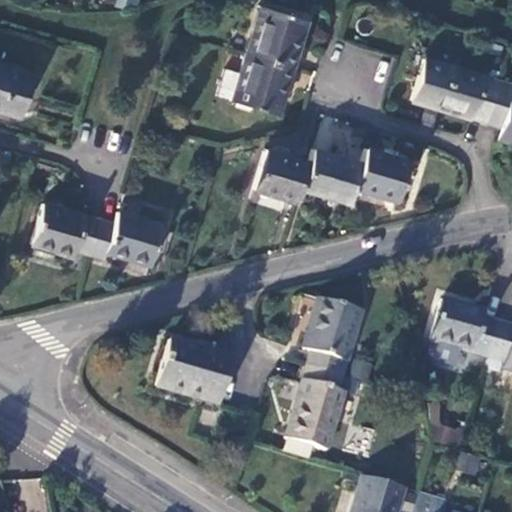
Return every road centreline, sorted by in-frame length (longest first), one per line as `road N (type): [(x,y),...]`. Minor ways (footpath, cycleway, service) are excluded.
road 1 (residential): [(282,282),(48,341),(0,344)]
road 2 (residential): [(509,230),(460,148),(338,104),(355,55)]
road 3 (residential): [(494,233),(282,282)]
road 4 (tertiary): [(183,511),(0,395)]
road 5 (residential): [(282,282),(246,412)]
